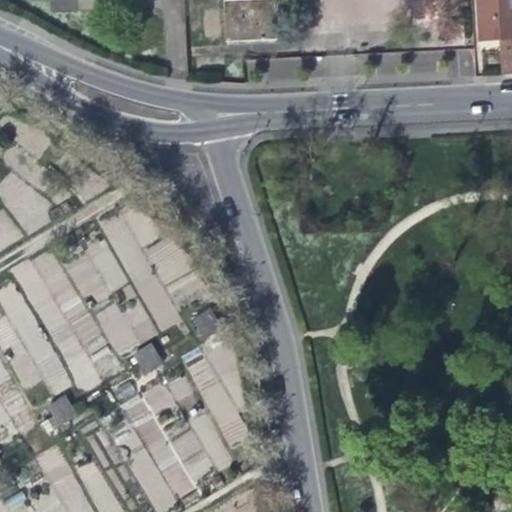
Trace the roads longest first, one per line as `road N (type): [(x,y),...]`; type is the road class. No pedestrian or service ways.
road 1 (residential): [(308,511),(281,338),(208,114)]
road 2 (residential): [(511,99),(208,114)]
road 3 (residential): [(0,46),(90,91),(208,114)]
